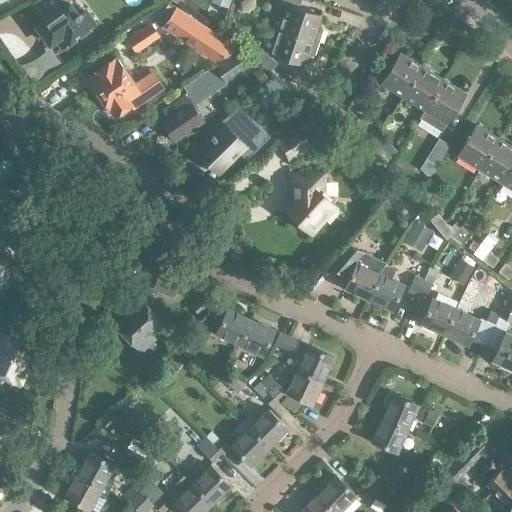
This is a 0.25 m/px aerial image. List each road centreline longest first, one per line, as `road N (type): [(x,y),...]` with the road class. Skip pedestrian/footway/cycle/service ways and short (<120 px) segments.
road 1 (residential): [(378,342),(147,223)]
road 2 (residential): [(8,511),(60,430),(85,283)]
road 3 (residential): [(248,511),(340,421),(378,342)]
road 4 (residential): [(147,223),(154,194),(137,167),(36,111),(9,116)]
road 5 (residential): [(85,283),(9,116)]
road 6 (residential): [(511,404),(378,342)]
road 7 (residential): [(331,103),(395,0)]
